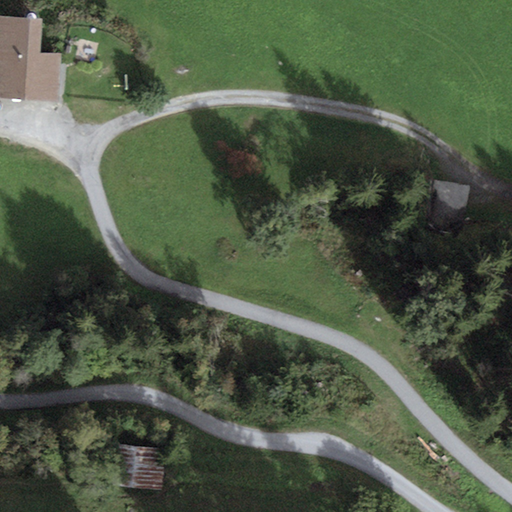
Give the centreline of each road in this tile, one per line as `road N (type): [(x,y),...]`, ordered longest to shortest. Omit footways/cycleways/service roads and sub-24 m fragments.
road 1 (track): [(511,490),(438,433),(368,354),(144,276),(112,234),(92,160)]
road 2 (unclassified): [(0,400),(105,388),(143,394),(223,428),(359,461),(442,511)]
road 3 (track): [(92,160),(98,143),(131,121),(233,96),(403,122),(511,195)]
